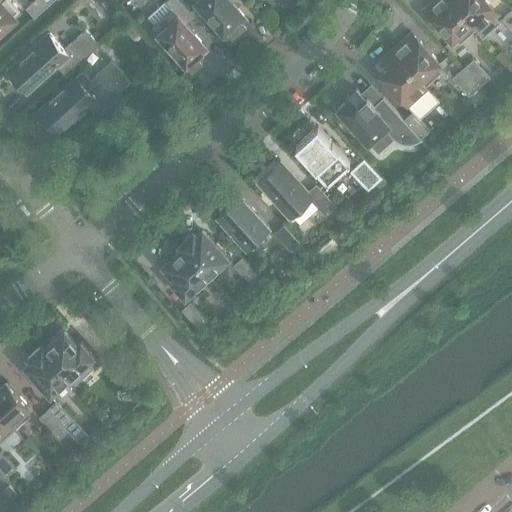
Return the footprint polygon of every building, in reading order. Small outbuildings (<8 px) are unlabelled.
[(0,0),(0,32),(16,18),(14,15),(19,10),(10,0),(0,0)] [(34,17),(53,0),(34,0),(26,8),(34,17)] [(166,0),(165,1),(147,17),(154,25),(152,27),(192,72),(205,60),(199,53),(206,46),(186,24),(195,16),(180,0),(166,0)] [(251,23),(230,0),(197,0),(195,2),(231,41),(251,23)] [(484,36),(450,0),(433,0),(423,9),(452,40),(455,38),(459,43),(475,29),(482,37),(484,36)] [(498,14),(485,0),(450,0),(484,36),(499,22),(495,16),(498,14)] [(511,11),(510,10),(501,18),(511,30),(511,11)] [(64,72),(97,42),(85,29),(64,48),(50,32),(7,71),(10,74),(9,77),(15,83),(19,84),(26,92),(56,64),(64,72)] [(392,50),(391,50),(399,58),(425,86),(426,85),(441,71),(437,66),(440,63),(411,32),(392,50)] [(76,76),(39,109),(58,130),(72,117),(87,104),(95,112),(131,80),(112,58),(96,73),(98,75),(91,81),(82,71),(76,76)] [(380,75),(408,106),(413,111),(420,118),(439,101),(428,88),(426,85),(425,86),(399,58),(380,75)] [(479,86),(490,77),(473,58),(463,68),(479,86)] [(479,86),(463,68),(452,77),(469,96),(479,86)] [(404,119),(383,96),(374,104),(367,96),(365,97),(361,92),(357,88),(346,97),(348,99),(338,108),(368,143),(369,142),(385,128),(393,138),(394,139),(398,141),(402,143),(407,144),(411,143),(416,142),(421,140),(421,141),(422,140),(420,138),(404,119)] [(420,118),(413,111),(404,119),(420,138),(430,129),(420,118)] [(350,162),(318,126),(296,146),(328,181),(350,162)] [(381,178),(364,159),(350,171),(368,190),(381,178)] [(307,192),(280,162),(258,182),(290,217),(310,199),(325,215),(336,206),(316,184),(307,192)] [(268,227),(240,195),(234,200),(231,198),(222,206),(224,209),(218,215),(246,246),(268,227)] [(300,243),(283,225),(274,233),(291,251),(300,243)] [(228,258),(204,231),(200,235),(198,233),(196,234),(193,231),(179,244),(208,276),(228,258)] [(342,248),(335,241),(319,256),(326,263),(342,248)] [(208,276),(179,244),(182,247),(167,261),(168,263),(164,267),(175,279),(172,282),(185,297),(208,276)] [(259,275),(242,256),(233,265),(249,283),(259,275)] [(207,319),(190,301),(181,309),(198,327),(207,319)] [(87,362),(94,356),(81,341),(77,344),(66,332),(62,336),(60,334),(45,347),(76,381),(91,367),(87,362)] [(76,381),(45,347),(42,344),(27,357),(30,360),(29,362),(30,364),(26,368),(50,395),(70,377),(74,383),(76,381)] [(128,370),(111,352),(102,360),(119,378),(128,370)] [(29,406),(7,381),(0,386),(0,410),(15,428),(31,414),(26,409),(29,406)] [(74,419),(57,401),(48,409),(65,427),(74,419)] [(68,431),(65,427),(48,409),(39,416),(59,439),(68,431)] [(0,441),(15,428),(0,410),(0,441)] [(15,468),(0,451),(0,469),(7,477),(15,468)] [(0,500),(6,507),(18,496),(9,486),(0,494),(0,500)]
